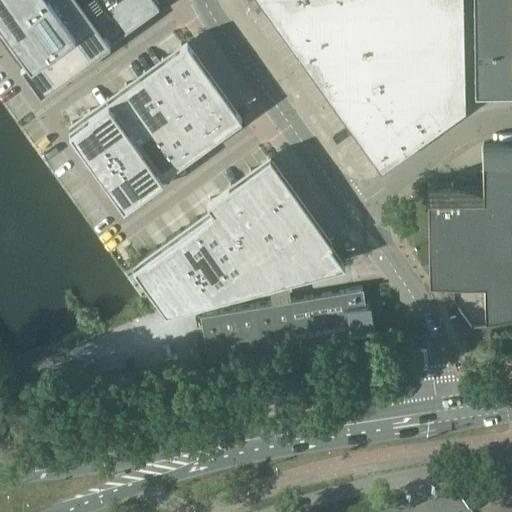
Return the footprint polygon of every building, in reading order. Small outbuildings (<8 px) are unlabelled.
[(0,0),(0,26),(41,83),(156,0),(0,0)] [(462,0),(262,0),(381,165),(465,104),(462,0)] [(511,0),(473,0),(475,87),(511,86),(511,0)] [(187,38),(69,122),(124,198),(242,114),(187,38)] [(511,142),(482,143),(483,181),(427,182),(429,266),(484,265),(485,301),(511,296),(511,142)] [(212,206),(133,263),(166,308),(347,263),(328,240),(329,239),(270,153),(207,199),(212,206)] [(363,285),(291,297),(201,313),(208,360),(371,333),(370,329),(372,329),(370,312),(368,301),(365,301),(363,285)]
